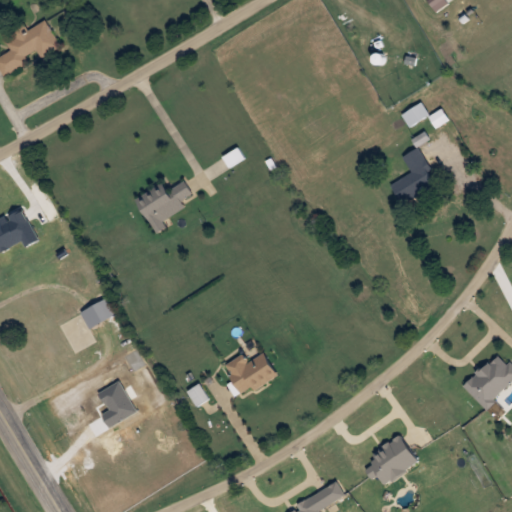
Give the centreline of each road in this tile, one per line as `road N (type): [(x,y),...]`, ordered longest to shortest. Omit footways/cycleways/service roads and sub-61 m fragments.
road 1 (residential): [(171,511),(269,465),(440,342),(511,235)]
road 2 (residential): [(0,149),(252,0)]
road 3 (tertiary): [(62,511),(0,408)]
